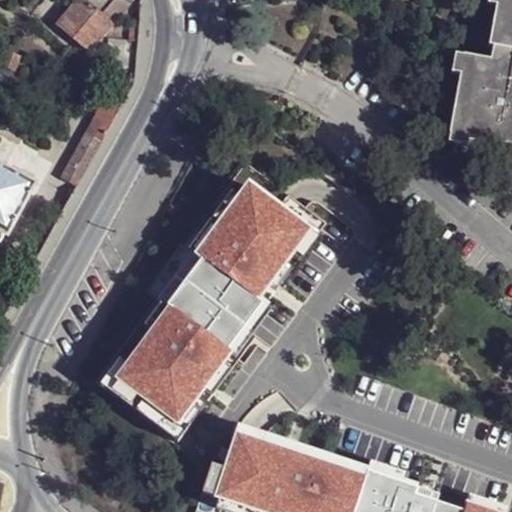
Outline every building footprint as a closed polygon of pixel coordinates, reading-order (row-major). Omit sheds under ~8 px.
[(76,0),(60,21),(91,47),(114,20),(104,12),(89,0),(76,0)] [(113,0),(104,12),(110,16),(120,0),(113,0)] [(511,0),(497,0),(488,47),(492,48),(490,62),(463,57),(449,135),(511,144),(511,0)] [(141,33),(142,16),(133,15),(130,34),(141,33)] [(130,34),(108,32),(105,63),(115,65),(114,83),(134,85),(137,80),(141,33),(130,34)] [(22,53),(6,47),(0,59),(0,60),(16,67),(22,53)] [(80,183),(128,96),(110,93),(93,121),(65,174),(80,183)] [(10,231),(38,178),(0,159),(0,226),(8,230),(10,231)] [(313,232),(250,185),(196,258),(202,261),(168,307),(171,309),(154,333),(128,367),(118,381),(179,427),(199,401),(206,392),(225,365),(232,356),(267,309),(259,303),(270,289),(287,266),(313,232)] [(287,266),(270,289),(277,294),(294,271),(287,266)] [(147,328),(154,333),(171,309),(168,307),(164,304),(147,328)] [(267,309),(232,356),(238,360),(273,313),(267,309)] [(118,381),(128,367),(121,362),(102,387),(180,445),(208,407),(199,401),(179,427),(118,381)] [(225,365),(206,392),(215,398),(234,372),(225,365)] [(366,479),(237,437),(216,500),(220,501),(251,511),(481,511),(465,506),(462,511),(458,511),(435,504),(438,495),(368,473),(366,479)] [(227,511),(251,511),(220,501),(217,509),(227,511)]
